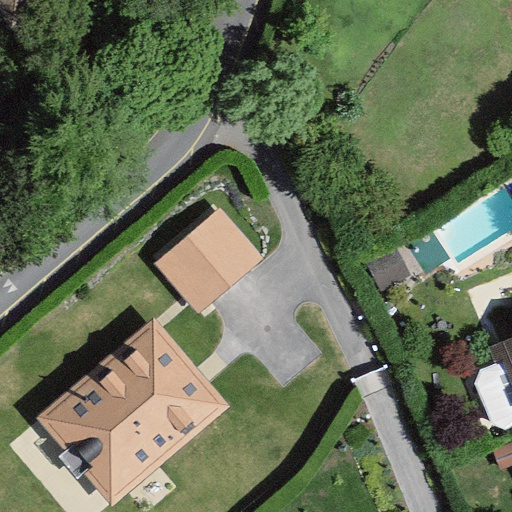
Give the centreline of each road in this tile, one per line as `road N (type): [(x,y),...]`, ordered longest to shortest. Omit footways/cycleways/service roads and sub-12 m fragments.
road 1 (unknown): [(209,106),(257,144),(422,511)]
road 2 (residential): [(0,293),(209,106),(239,0)]
